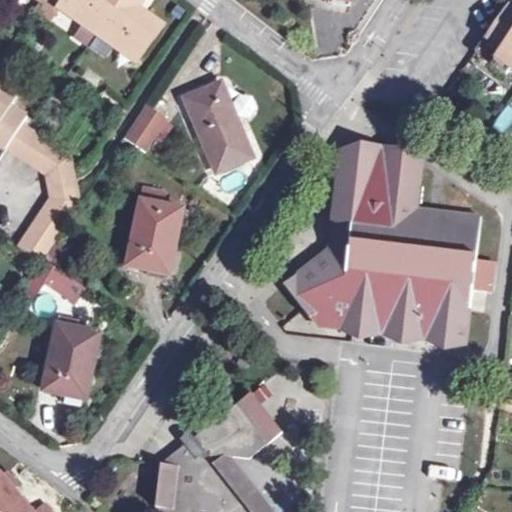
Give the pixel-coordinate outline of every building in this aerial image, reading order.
[(38,0),(42,3),(55,11),(55,12),(59,8),(83,25),(95,33),(137,62),(162,27),(136,8),(141,0),(98,0),(98,1),(96,0),(38,0)] [(55,11),(42,3),(37,10),(50,18),(55,11)] [(511,9),(507,6),(480,44),(496,55),(491,63),(505,73),(511,64),(511,63),(511,9)] [(95,33),(83,25),(75,36),(87,45),(95,33)] [(496,55),(480,44),(475,52),(491,63),(496,55)] [(0,155),(6,147),(21,125),(25,118),(9,107),(16,97),(0,86),(0,155)] [(217,173),(252,157),(233,117),(229,108),(225,99),(222,100),(216,86),(183,101),(217,173)] [(237,97),(229,108),(233,117),(247,118),(254,108),(250,98),(237,97)] [(153,137),(164,121),(146,109),(126,139),(144,151),(153,137)] [(172,126),(164,121),(153,137),(161,143),(172,126)] [(64,163),(68,156),(21,125),(6,147),(53,179),(66,177),(64,163)] [(319,311),(327,321),(353,324),(352,332),(466,346),(472,290),(491,291),(493,264),(475,263),(481,218),(416,210),(417,204),(422,162),(403,151),(360,145),(339,152),(328,250),(317,259),(283,285),(310,319),(319,311)] [(56,191),(75,187),(73,177),(72,176),(68,156),(64,163),(66,177),(53,179),(54,183),(56,191)] [(79,206),(75,187),(56,191),(18,247),(41,262),(79,206)] [(142,202),(162,206),(165,194),(145,189),(142,202)] [(149,256),(146,270),(169,275),(182,210),(162,206),(142,202),(140,201),(130,252),(149,256)] [(46,257),(55,263),(72,238),(63,232),(46,257)] [(127,266),(146,270),(149,256),(130,252),(127,266)] [(28,282),(38,288),(44,280),(59,290),(68,277),(43,260),(28,282)] [(68,277),(59,290),(75,301),(83,288),(68,277)] [(29,302),(38,288),(28,282),(19,296),(29,302)] [(319,311),(310,319),(327,321),(319,311)] [(43,390),(85,399),(99,334),(57,325),(43,390)] [(244,511),(245,505),(228,483),(213,481),(214,466),(226,457),(227,457),(249,460),(282,433),(250,393),(217,419),(215,433),(201,432),(192,438),(195,442),(187,448),(184,444),(176,451),(174,465),(160,464),(154,507),(169,509),(168,511),(244,511)] [(215,433),(217,419),(201,432),(215,433)] [(187,448),(195,442),(192,438),(184,444),(187,448)] [(174,465),(176,451),(160,464),(174,465)] [(269,511),(227,457),(226,457),(214,466),(213,481),(228,483),(245,505),(244,511),(269,511)] [(0,511),(50,511),(45,506),(37,511),(29,511),(12,490),(18,485),(8,473),(2,478),(0,476),(0,511)]
